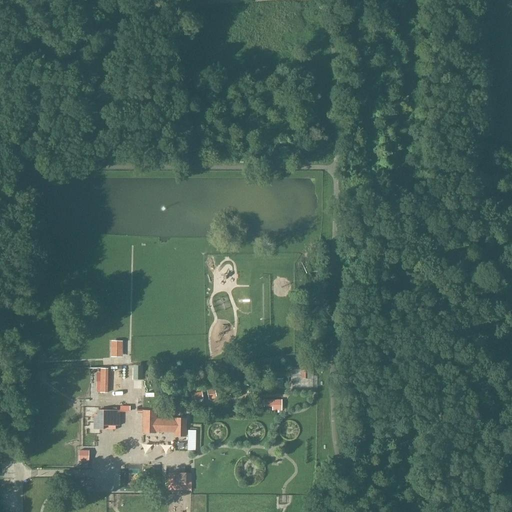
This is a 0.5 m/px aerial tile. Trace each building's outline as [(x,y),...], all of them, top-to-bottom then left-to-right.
[(111,340),(111,357),(122,357),(122,341),(111,340)] [(142,366),(132,366),(132,379),(142,379),(142,366)] [(107,369),(100,369),(100,372),(96,372),(96,392),(107,392),(107,369)] [(111,377),(122,376),(121,369),(111,369),(111,377)] [(214,388),(206,390),(208,399),(216,397),(214,388)] [(201,392),(191,394),(192,400),(203,398),(201,392)] [(281,410),(281,399),(263,399),(263,406),(272,406),(272,410),(281,410)] [(95,414),(95,429),(103,429),(103,425),(119,425),(119,410),(98,410),(98,414),(95,414)] [(143,411),(143,433),(156,433),(156,432),(175,432),(175,436),(185,437),(186,419),(175,419),(175,420),(156,420),(156,412),(143,411)] [(191,474),(169,474),(168,490),(191,490),(191,474)]
